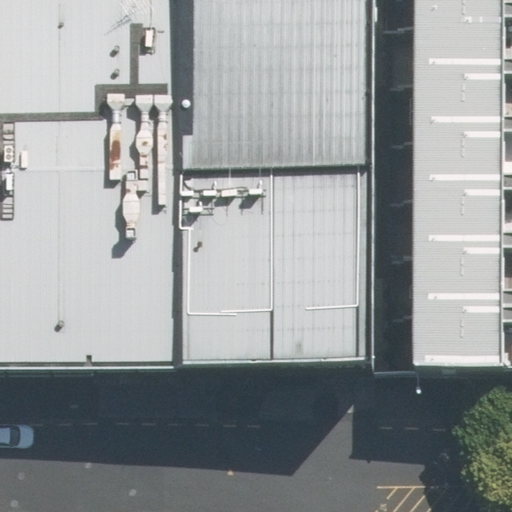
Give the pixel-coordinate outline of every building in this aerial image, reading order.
[(376,0),(0,0),(0,378),(371,383),(376,0)] [(511,0),(418,0),(418,32),(511,33),(511,0)] [(511,33),(418,32),(416,89),(511,90),(511,33)] [(511,90),(416,89),(415,146),(511,147),(511,90)] [(511,147),(415,146),(414,203),(511,204),(511,147)] [(511,204),(414,203),(412,260),(511,261),(511,204)] [(511,261),(412,260),(411,316),(511,318),(511,261)] [(511,318),(411,316),(410,373),(511,375),(511,318)]
